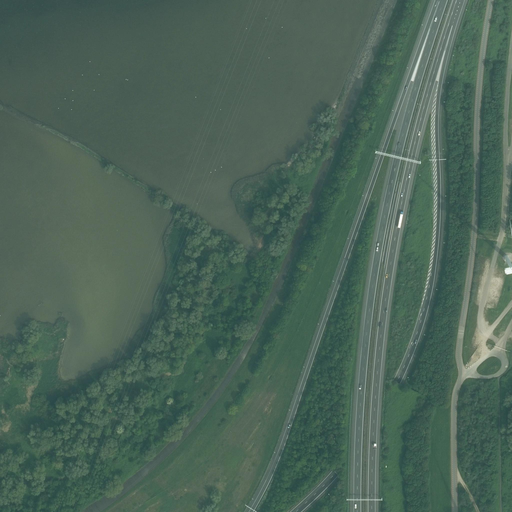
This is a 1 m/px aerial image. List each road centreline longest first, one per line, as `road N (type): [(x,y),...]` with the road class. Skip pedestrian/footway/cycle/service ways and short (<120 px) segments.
road 1 (motorway): [(442,2),(251,511)]
road 2 (motorway): [(296,511),(382,408),(419,326),(437,241),(436,114),(448,24)]
road 3 (motorway): [(442,2),(397,158),(372,286),(357,511)]
road 4 (tertiary): [(455,511),(454,394),(491,0)]
road 5 (motorway): [(371,511),(387,285),(410,159),(448,24)]
